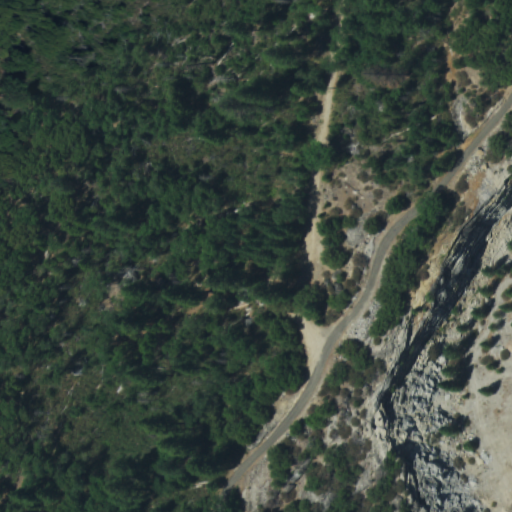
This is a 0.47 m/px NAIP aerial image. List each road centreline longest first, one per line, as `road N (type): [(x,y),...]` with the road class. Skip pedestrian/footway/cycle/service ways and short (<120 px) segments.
road 1 (residential): [(237,511),(307,374),(344,279),(511,40)]
road 2 (track): [(316,350),(293,322),(289,301),(327,38),(343,0)]
